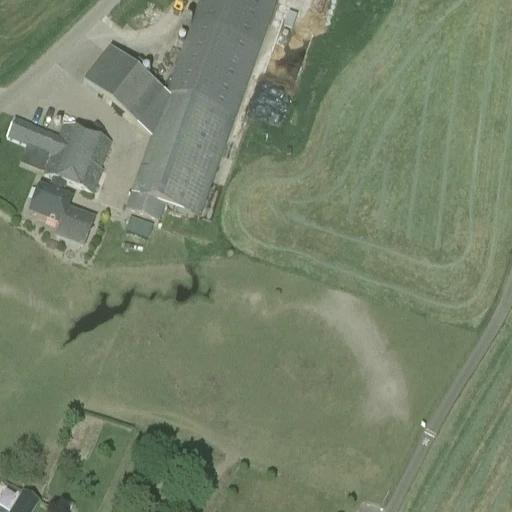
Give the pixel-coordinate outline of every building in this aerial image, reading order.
[(158,225),(163,209),(199,222),(234,119),(259,47),(192,24),(125,213),(158,225)] [(82,86),(135,129),(162,95),(108,52),(82,86)] [(14,122),(4,141),(49,161),(43,178),(92,198),(102,173),(100,172),(111,146),(62,127),(57,138),(14,122)] [(93,223),(67,213),(71,203),(38,191),(28,216),(59,229),(55,240),(83,251),(93,223)] [(130,219),(125,232),(148,240),(153,227),(130,219)] [(34,511),(39,505),(24,495),(13,511),(34,511)]
